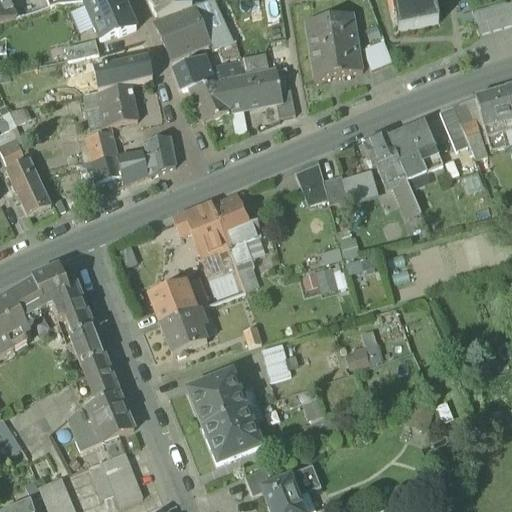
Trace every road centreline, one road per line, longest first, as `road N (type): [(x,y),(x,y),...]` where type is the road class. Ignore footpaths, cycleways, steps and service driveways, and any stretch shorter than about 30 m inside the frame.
road 1 (tertiary): [(214,182),(511,67)]
road 2 (residential): [(85,239),(189,511)]
road 3 (residential): [(214,182),(134,0)]
road 4 (tertiary): [(85,239),(214,182)]
